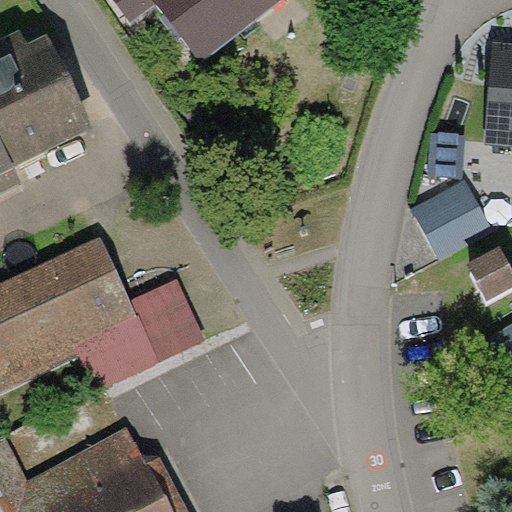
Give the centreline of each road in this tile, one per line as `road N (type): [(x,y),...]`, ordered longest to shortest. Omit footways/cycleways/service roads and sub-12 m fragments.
road 1 (residential): [(76,0),(282,347),(322,376),(362,377)]
road 2 (residential): [(362,377),(370,220),(453,0)]
road 3 (residential): [(381,511),(362,377)]
